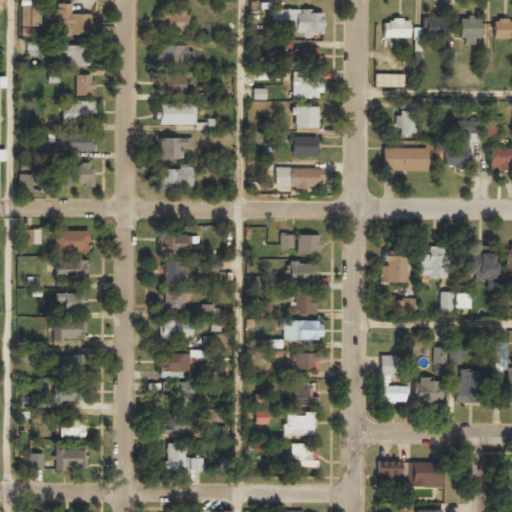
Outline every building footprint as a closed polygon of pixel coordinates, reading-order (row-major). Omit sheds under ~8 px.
[(90,13),(71,14),(70,3),(56,4),(56,9),(43,10),(43,25),(51,25),(52,36),(90,35),(90,13)] [(21,26),(27,26),(27,22),(31,22),(30,10),(31,10),(31,5),(20,5),(21,26)] [(322,13),(313,13),(313,9),(299,9),(299,10),(272,10),(272,30),(302,30),(302,38),(311,38),(311,32),(323,32),(322,13)] [(187,10),(157,11),(157,32),(188,31),(187,10)] [(445,34),(445,17),(423,17),(423,33),(445,34)] [(478,18),(460,17),(459,44),(478,44),(478,18)] [(492,38),(511,38),(511,19),(493,20),(492,38)] [(382,37),(408,38),(408,20),(383,20),(382,37)] [(21,36),(39,36),(38,27),(20,28),(21,36)] [(89,65),(89,45),(66,46),(67,66),(89,65)] [(190,45),(156,46),(157,65),(191,64),(190,45)] [(318,48),(290,48),(290,65),(318,65),(318,48)] [(156,94),(185,93),(184,73),(156,73),(156,94)] [(74,95),(92,96),(92,82),(90,82),(90,75),(75,74),(74,95)] [(403,87),(404,74),(375,74),(375,86),(403,87)] [(292,78),(291,97),(321,98),(321,78),(292,78)] [(61,123),(94,123),(95,102),(61,101),(61,123)] [(195,125),(195,105),(158,105),(157,124),(195,125)] [(317,128),(317,107),(293,106),(293,127),(317,128)] [(415,111),(396,111),(395,134),(414,135),(415,111)] [(479,133),(479,119),(456,119),(456,144),(445,144),(445,168),(469,167),(468,140),(469,140),(469,133),(479,133)] [(58,134),(58,153),(94,152),(93,133),(58,134)] [(317,157),(317,137),(292,137),(291,156),(317,157)] [(427,171),(427,148),(382,148),(382,170),(427,171)] [(511,148),(490,148),(489,168),(511,168),(511,148)] [(192,164),(178,163),(178,169),(160,169),(159,188),(191,190),(192,164)] [(321,168),(275,168),(274,187),(321,188),(321,168)] [(32,175),(18,174),(18,191),(31,192),(32,175)] [(40,230),(23,230),(23,244),(39,244),(40,230)] [(88,231),(54,230),(54,251),(88,252),(88,231)] [(159,255),(190,254),(189,234),(158,235),(159,255)] [(292,234),(278,234),(278,248),(292,248),(292,234)] [(320,254),(320,235),(296,235),(296,255),(320,254)] [(495,246),(467,245),(466,273),(476,274),(476,279),(486,279),(486,281),(495,281),(495,246)] [(419,256),(418,276),(446,277),(447,246),(428,246),(428,256),(419,256)] [(379,282),(405,283),(406,251),(385,251),(384,266),(380,266),(379,282)] [(88,260),(55,260),(54,279),(87,279),(88,260)] [(163,285),(186,285),(186,261),(163,260),(163,285)] [(316,283),(316,263),(285,262),(285,282),(316,283)] [(184,310),(183,290),(163,291),(163,311),(184,310)] [(315,314),(315,291),(293,292),(293,314),(315,314)] [(452,312),(452,292),(440,291),(439,312),(452,312)] [(55,293),(55,302),(64,302),(64,311),(86,312),(86,293),(55,293)] [(469,308),(469,293),(455,293),(455,308),(469,308)] [(415,299),(390,299),(390,312),(415,312),(415,299)] [(158,338),(192,339),(192,320),(159,319),(158,338)] [(85,320),(52,321),(53,339),(85,339),(85,320)] [(282,339),(321,340),(322,321),(282,321),(282,339)] [(461,364),(460,344),(448,345),(449,365),(461,364)] [(445,363),(445,347),(432,347),(432,364),(445,363)] [(159,376),(194,376),(194,353),(159,353),(159,376)] [(294,370),(315,370),(315,353),(295,353),(294,370)] [(86,356),(55,355),(55,370),(85,371),(86,356)] [(406,386),(388,386),(388,376),(396,376),(397,356),(380,355),(379,402),(406,403),(406,386)] [(275,363),(264,363),(264,376),(275,376),(275,363)] [(479,404),(480,371),(456,370),(455,403),(479,404)] [(442,401),(442,381),(433,381),(433,379),(414,379),(415,402),(442,401)] [(160,382),(160,402),(195,402),(195,382),(160,382)] [(310,383),(288,383),(288,405),(317,405),(316,396),(310,397),(310,383)] [(53,402),(81,402),(81,385),(53,385),(53,402)] [(254,411),(254,425),(267,425),(267,411),(254,411)] [(283,412),(284,436),(313,435),(312,411),(283,412)] [(162,416),(161,434),(190,435),(190,417),(162,416)] [(83,421),(59,420),(59,436),(83,437),(83,421)] [(200,458),(184,458),(184,443),(165,444),(165,471),(201,470),(200,458)] [(315,467),(316,447),(291,446),(290,466),(315,467)] [(54,469),(86,470),(86,449),(55,448),(54,469)] [(43,453),(25,454),(25,469),(43,469),(43,453)] [(400,478),(400,460),(377,461),(377,478),(400,478)] [(441,488),(442,463),(406,462),(406,487),(441,488)]
